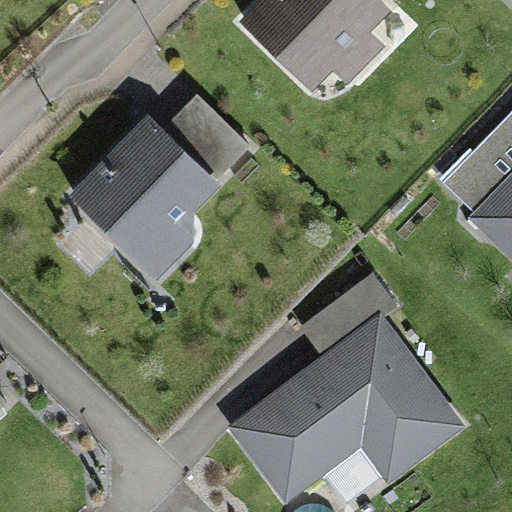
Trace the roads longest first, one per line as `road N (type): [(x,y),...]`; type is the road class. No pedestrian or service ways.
road 1 (residential): [(158,469),(0,316)]
road 2 (residential): [(0,127),(144,0)]
